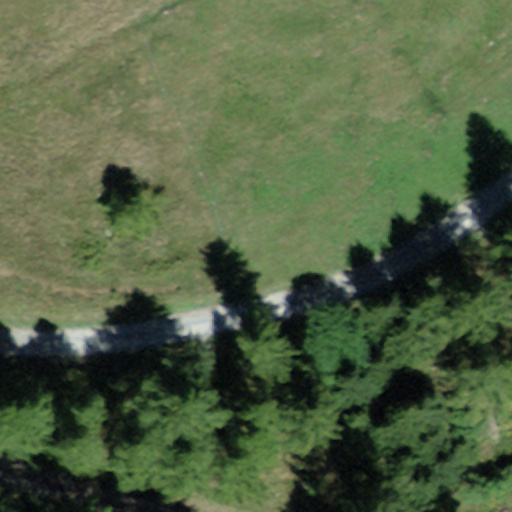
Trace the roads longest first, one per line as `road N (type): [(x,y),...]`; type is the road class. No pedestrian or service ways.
road 1 (track): [(0,339),(98,340),(230,316),(344,283),(397,262),(511,185)]
road 2 (track): [(166,511),(0,458)]
